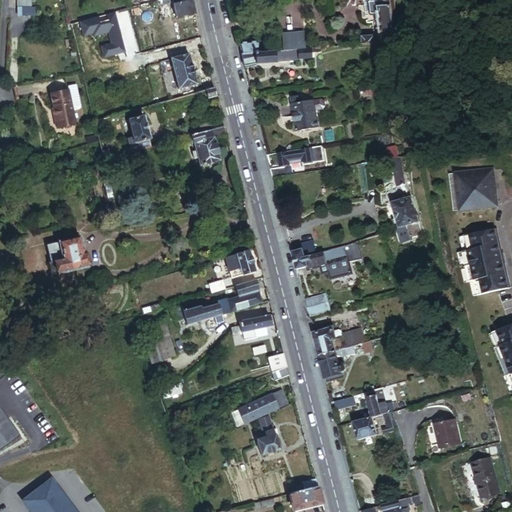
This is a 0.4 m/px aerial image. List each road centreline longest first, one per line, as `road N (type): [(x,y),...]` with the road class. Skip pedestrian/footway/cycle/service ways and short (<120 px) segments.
road 1 (secondary): [(339,511),(207,0)]
road 2 (unknown): [(285,303),(244,317),(180,382)]
